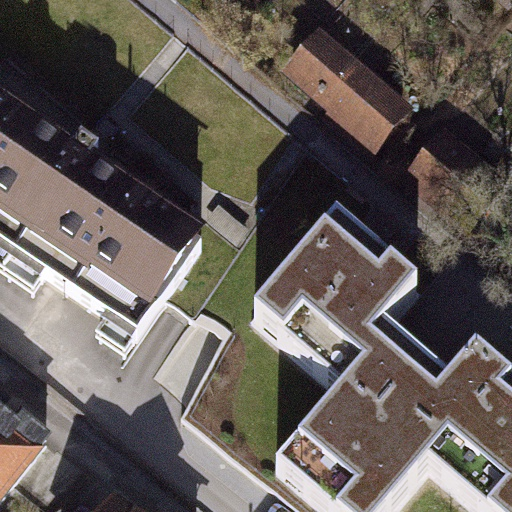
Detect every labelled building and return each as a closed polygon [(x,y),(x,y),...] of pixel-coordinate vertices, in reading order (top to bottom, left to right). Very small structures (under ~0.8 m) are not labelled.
[(370,158),(410,111),(318,32),(277,79),(370,158)] [(0,243),(138,334),(206,232),(0,97),(0,243)] [(509,187),(445,136),(404,188),(469,239),(509,187)] [(468,511),(511,511),(511,385),(481,359),(454,390),(384,330),(415,294),(340,229),(256,326),(343,401),(279,475),(321,511),(401,511),(430,479),(468,511)] [(0,453),(0,506),(25,474),(0,453)]
